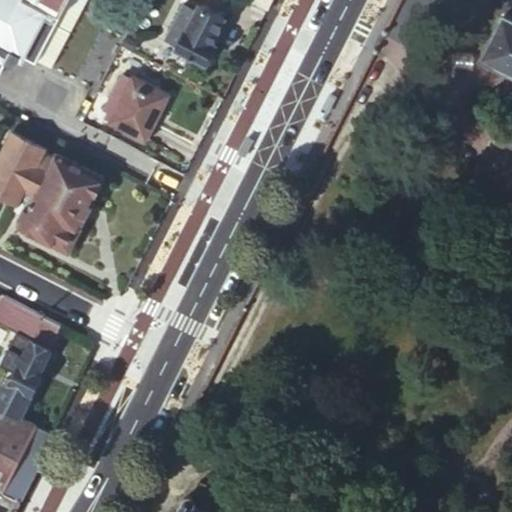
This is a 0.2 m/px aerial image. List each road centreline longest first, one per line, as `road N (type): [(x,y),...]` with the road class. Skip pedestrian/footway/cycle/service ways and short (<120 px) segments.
road 1 (secondary): [(168,352),(348,0)]
road 2 (residential): [(0,268),(168,352)]
road 3 (secondary): [(86,511),(168,352)]
